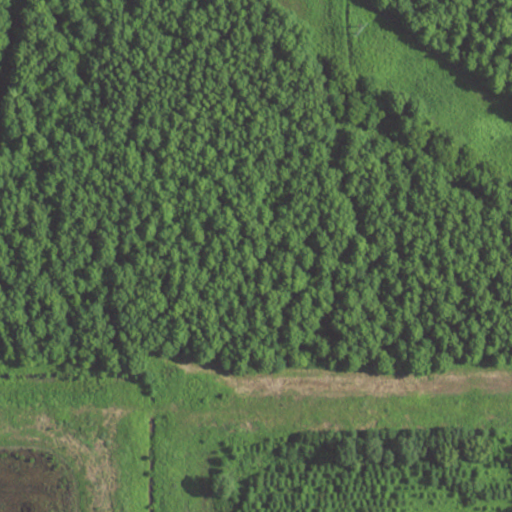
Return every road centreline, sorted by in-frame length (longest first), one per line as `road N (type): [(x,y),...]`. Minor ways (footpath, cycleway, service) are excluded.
road 1 (track): [(511,419),(183,428),(172,441),(171,511)]
road 2 (track): [(0,418),(96,427),(108,442),(114,511)]
